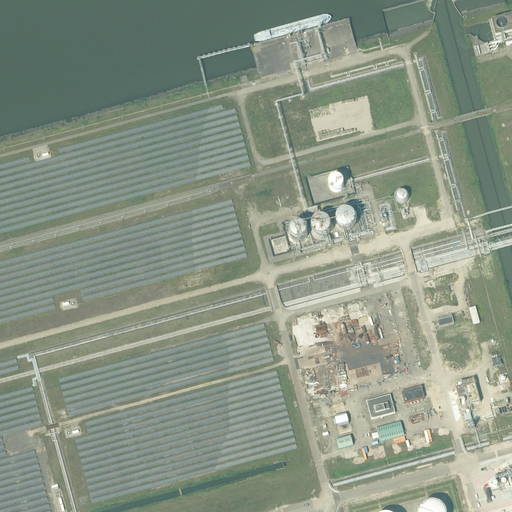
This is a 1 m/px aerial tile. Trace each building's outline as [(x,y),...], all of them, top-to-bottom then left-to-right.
[(511,18),(490,24),(495,41),(511,36),(511,18)] [(341,191),(342,189),(343,187),(344,185),(344,184),(343,182),(342,180),(341,179),(339,178),(337,177),(335,177),(334,178),(332,179),(331,180),(330,181),(329,183),(329,185),(329,187),(330,189),(330,190),(331,191),(333,192),(335,193),(338,192),(339,192),(341,191)] [(396,202),(398,204),(400,205),(402,205),(405,204),(406,202),(406,200),(406,197),(404,196),(402,195),(400,195),(398,196),(397,198),(396,200),(396,202)] [(343,212),(341,213),(340,214),(339,216),(338,217),(337,219),(336,221),(336,222),(337,224),(337,226),(338,227),(340,229),(341,231),(343,231),(344,232),(347,232),(349,231),(352,230),(353,229),(355,227),(356,224),(356,222),(356,219),(355,217),(353,215),(352,214),(351,213),(349,212),(348,212),(346,212),(343,212)] [(332,230),(332,228),(332,226),(331,224),(330,222),(329,220),(327,219),(325,218),(323,218),(322,218),(319,218),(318,219),(316,219),(315,221),(314,222),(313,224),(312,226),(312,228),(312,230),(313,232),(314,233),(315,235),(317,236),(319,237),(321,237),(322,238),(324,237),(326,237),(328,236),(329,235),(330,233),(331,232),(332,230)] [(308,236),(308,234),(308,232),(307,231),(307,229),(305,228),(304,227),(303,226),(301,225),(299,225),(297,225),(295,225),(294,226),(292,228),(291,229),(290,230),(290,232),(289,234),(290,236),(290,237),(291,239),(292,240),(293,241),(295,242),(297,243),(298,243),(300,243),(302,243),(304,242),(305,241),(306,240),(307,238),(308,236)] [(473,325),(479,323),(475,308),(469,309),(473,325)] [(439,327),(454,324),(452,317),(437,321),(439,327)] [(493,367),(502,365),(500,358),(492,361),(493,367)] [(480,403),(474,379),(463,382),(465,389),(462,390),(461,387),(456,388),(459,399),(467,397),(470,406),(480,403)] [(404,404),(424,399),(421,388),(401,393),(404,404)] [(371,420),(395,413),(390,396),(366,402),(371,420)] [(347,414),(344,403),(332,407),(335,417),(347,414)] [(335,418),(339,431),(351,427),(347,415),(335,418)] [(401,422),(376,428),(379,438),(380,443),(405,437),(401,422)] [(339,450),(353,446),(350,436),(336,440),(339,450)] [(511,511),(511,474),(494,479),(497,491),(511,486),(511,511)] [(447,511),(447,510),(445,507),(443,505),(441,503),(438,501),(435,500),(433,500),(430,500),(427,501),(424,502),(421,504),(419,507),(418,510),(416,511),(447,511)]
